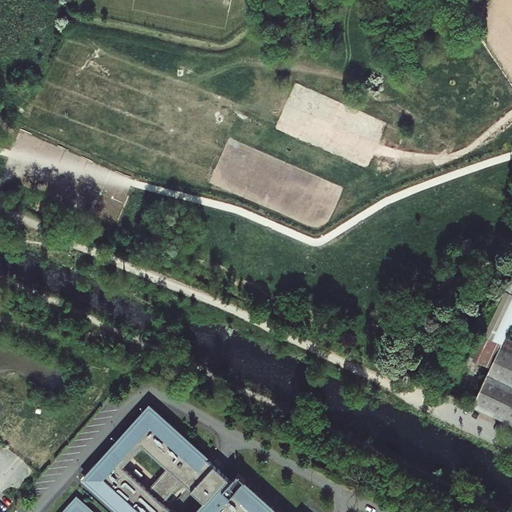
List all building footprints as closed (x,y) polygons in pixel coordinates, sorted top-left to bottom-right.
[(511,302),(492,293),(446,391),(511,421),(511,302)] [(263,501),(253,492),(251,492),(246,488),(246,486),(241,482),(243,480),(235,473),(229,480),(206,506),(200,511),(160,511),(157,508),(161,504),(169,495),(169,493),(173,488),(175,488),(180,482),(184,478),(184,476),(188,471),(190,471),(202,457),(187,443),(186,444),(184,442),(184,440),(174,431),(172,431),(167,427),(167,425),(147,407),(134,422),(134,424),(130,429),(128,429),(119,439),(119,441),(115,446),(113,446),(104,456),(104,458),(100,462),(98,463),(94,467),(92,466),(85,474),(101,488),(127,511),(126,511),(275,511),(270,507),(268,507),(263,503),(263,501)] [(229,480),(202,457),(190,471),(188,471),(184,476),(184,478),(180,482),(203,503),(206,506),(229,480)] [(101,488),(85,474),(81,478),(97,492),(101,488)] [(439,491),(436,499),(446,503),(449,495),(439,491)] [(85,511),(74,502),(64,511),(85,511)] [(169,511),(161,504),(157,508),(160,511),(200,511),(206,506),(203,503),(195,511),(169,511)]
